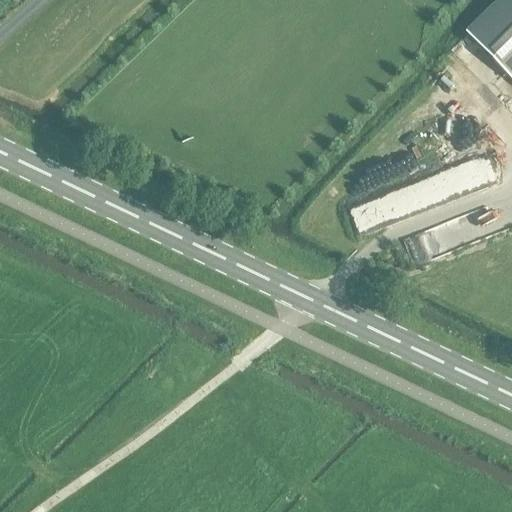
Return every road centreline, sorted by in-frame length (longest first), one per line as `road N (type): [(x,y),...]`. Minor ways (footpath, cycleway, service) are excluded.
road 1 (primary): [(511,397),(0,153)]
road 2 (track): [(45,511),(210,391),(283,332),(308,300)]
